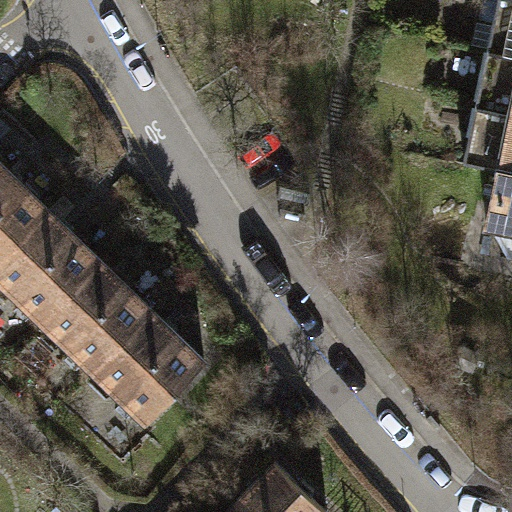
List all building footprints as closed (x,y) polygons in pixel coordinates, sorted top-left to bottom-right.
[(493,22),(488,47),(511,51),(511,0),(480,0),(477,19),(493,22)] [(511,51),(488,47),(477,103),(511,110),(511,51)] [(511,110),(477,103),(465,160),(499,166),(511,168),(511,110)] [(0,257),(49,207),(0,159),(0,257)] [(511,168),(499,166),(487,223),(511,228),(511,243),(509,257),(511,257),(511,168)] [(101,258),(49,207),(0,257),(0,277),(42,319),(101,258)] [(42,319),(93,368),(152,307),(101,258),(42,319)] [(205,359),(152,307),(93,368),(147,419),(205,359)] [(277,459),(229,508),(233,511),(327,511),(330,510),(277,459)]
